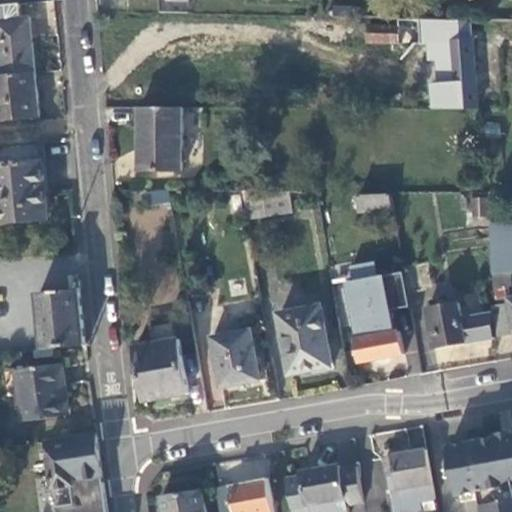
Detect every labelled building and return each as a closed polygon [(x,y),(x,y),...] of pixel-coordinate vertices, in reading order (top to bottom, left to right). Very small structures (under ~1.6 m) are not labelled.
[(0,45),(2,45),(4,78),(38,74),(35,42),(33,20),(23,21),(22,6),(0,8),(0,45)] [(430,86),(430,112),(471,112),(471,72),(472,45),(467,45),(468,28),(436,28),(436,51),(436,70),(435,86),(430,86)] [(400,31),(369,30),(368,45),(399,46),(400,31)] [(421,70),(436,70),(436,51),(421,51),(421,70)] [(40,97),(38,74),(4,78),(0,77),(0,123),(42,119),(40,97)] [(185,174),(184,114),(142,115),(142,145),(143,175),(185,174)] [(48,180),(44,145),(0,149),(0,213),(1,228),(51,223),(48,180)] [(153,214),(173,211),(170,195),(150,199),(153,214)] [(292,214),(289,195),(243,195),(248,221),(292,214)] [(361,214),(395,214),(392,195),(360,195),(361,214)] [(487,220),(486,200),(473,200),(473,220),(487,220)] [(511,221),(493,221),(495,275),(511,275),(511,221)] [(421,265),(404,268),(408,295),(426,292),(421,265)] [(511,275),(495,275),(495,290),(509,290),(511,289),(511,275)] [(510,300),(509,290),(495,290),(495,303),(510,300)] [(41,296),(46,350),(88,348),(86,319),(83,292),(41,296)] [(511,299),(510,300),(495,303),(496,318),(499,338),(511,335),(511,299)] [(395,303),(395,306),(398,318),(403,347),(417,345),(409,300),(395,303)] [(355,317),(356,326),(398,318),(395,306),(362,312),(363,316),(355,317)] [(465,343),(496,338),(496,318),(462,323),(459,306),(427,311),(435,349),(465,343)] [(333,368),(322,307),(281,315),(292,375),(311,372),(333,368)] [(403,347),(398,318),(356,326),(363,362),(378,359),(379,364),(385,363),(390,362),(389,357),(404,354),(403,347)] [(260,381),(251,330),(213,337),(221,387),(240,384),(260,381)] [(192,393),(182,341),(138,349),(142,375),(147,402),(192,393)] [(29,422),(67,416),(64,395),(63,387),(67,387),(63,363),(21,369),(29,422)] [(25,423),(29,422),(21,369),(17,370),(25,423)] [(503,434),(503,438),(506,452),(511,450),(511,432),(507,433),(503,434)] [(109,511),(108,497),(104,478),(98,434),(54,440),(49,441),(56,490),(73,488),(76,504),(58,507),(58,511),(109,511)] [(511,511),(511,450),(506,452),(503,438),(451,447),(457,480),(477,478),(479,492),(482,491),(485,511),(511,511)] [(437,498),(427,451),(387,459),(390,474),(393,473),(396,489),(392,490),(395,511),(403,511),(423,509),(422,501),(437,498)] [(348,504),(365,501),(359,467),(342,470),(341,466),(323,469),(304,473),(305,478),(288,481),(293,511),(311,511),(310,505),(347,498),(348,504)] [(460,495),(479,492),(477,478),(457,480),(460,495)] [(250,483),(232,486),(237,511),(274,511),(268,479),(250,483)] [(208,511),(205,492),(164,499),(166,511),(208,511)]
